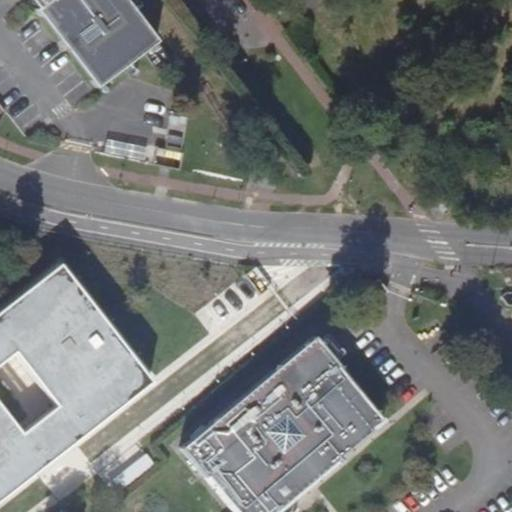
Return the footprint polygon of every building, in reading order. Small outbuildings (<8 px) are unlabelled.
[(96,86),(157,39),(127,0),(32,0),(37,6),(35,7),(96,86)] [(172,153),(156,150),(153,167),(169,170),(172,153)] [(183,155),(172,153),(169,170),(180,172),(183,155)] [(247,184),(273,188),(276,176),(250,172),(247,184)] [(378,281),(366,291),(378,305),(382,295),(386,291),(378,281)] [(272,511),(380,421),(334,367),(336,366),(312,337),(181,449),(204,477),(207,477),(234,511),(272,511)]
